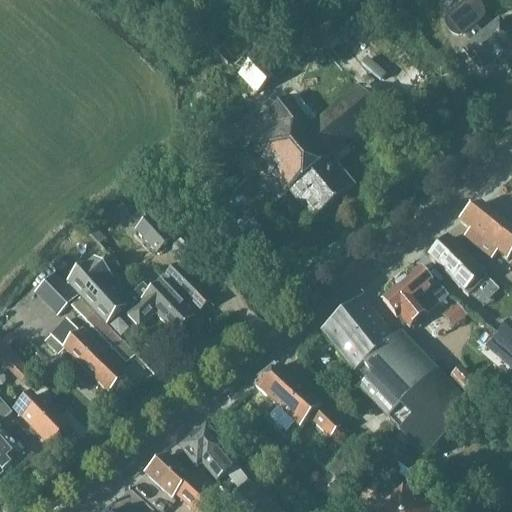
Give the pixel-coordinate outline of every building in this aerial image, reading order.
[(471,0),(466,1),(446,18),(443,23),(444,27),(446,32),(453,38),(458,40),(464,38),(470,45),(462,51),(481,73),(511,47),(511,38),(498,21),(482,34),(476,28),(483,22),(485,18),(485,13),(483,8),(476,2),(471,0)] [(268,44),(237,75),(256,93),(287,63),(268,44)] [(330,161),(381,120),(356,89),(316,122),(293,95),(268,116),(274,124),(258,137),(262,141),(249,152),(286,198),(291,194),(313,221),(352,188),(330,161)] [(122,203),(134,224),(145,218),(132,197),(122,203)] [(511,228),(489,210),(481,204),(459,223),(470,231),(463,239),(491,262),(497,254),(507,262),(509,260),(511,256),(511,228)] [(135,237),(152,255),(169,238),(153,220),(135,237)] [(487,280),(470,263),(447,240),(428,259),(450,282),(451,281),(468,298),(487,280)] [(59,258),(52,265),(59,273),(66,267),(59,258)] [(94,260),(67,285),(104,325),(125,306),(118,298),(124,292),(94,260)] [(175,337),(211,302),(177,266),(164,278),(166,280),(150,296),(142,288),(128,302),(135,309),(127,317),(140,330),(155,315),(175,337)] [(426,319),(448,299),(437,286),(433,289),(419,273),(382,304),(397,321),(399,319),(409,330),(425,317),(426,319)] [(57,317),(77,297),(54,274),(34,294),(57,317)] [(131,354),(121,344),(78,301),(70,309),(123,362),(131,354)] [(364,367),(396,342),(363,303),(323,336),(355,375),(364,367)] [(438,320),(455,335),(469,319),(452,304),(438,320)] [(511,327),(508,323),(496,337),(511,350),(511,327)] [(108,396),(128,377),(82,332),(78,336),(66,324),(51,340),(108,396)] [(11,334),(3,342),(8,347),(16,339),(11,334)] [(425,459),(474,413),(402,337),(396,342),(364,367),(373,378),(360,391),(425,459)] [(511,350),(496,337),(485,350),(511,373),(511,350)] [(0,344),(0,369),(5,374),(17,362),(0,344)] [(278,369),(255,388),(277,409),(269,418),(286,434),(294,425),(300,430),(308,421),(322,434),(330,441),(342,429),(334,422),(298,388),(278,369)] [(486,393),(463,370),(450,382),(473,406),(486,393)] [(49,446),(68,428),(42,402),(38,406),(32,400),(28,404),(26,401),(15,412),(49,446)] [(345,410),(355,418),(362,407),(352,400),(345,410)] [(0,479),(25,457),(0,429),(0,427),(13,416),(0,401),(0,479)] [(217,482),(237,466),(207,428),(181,448),(193,462),(198,458),(217,482)] [(334,508),(367,467),(346,450),(328,474),(338,482),(324,499),(334,508)] [(189,511),(218,511),(223,507),(168,456),(145,474),(172,500),(174,497),(189,511)] [(425,511),(402,494),(405,490),(391,482),(373,483),(355,507),(362,511),(425,511)] [(231,511),(277,511),(247,485),(226,507),(231,511)] [(167,503),(162,511),(187,511),(167,503)]
